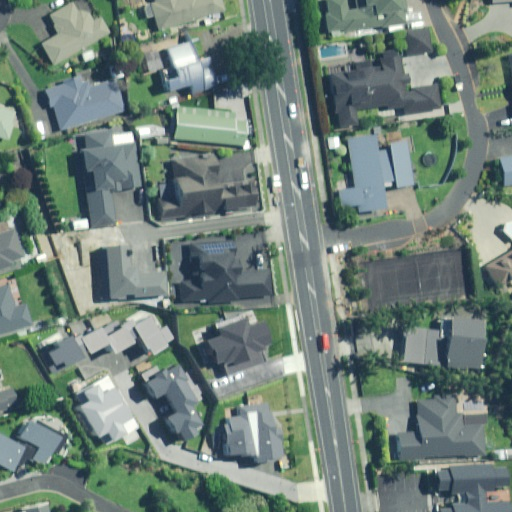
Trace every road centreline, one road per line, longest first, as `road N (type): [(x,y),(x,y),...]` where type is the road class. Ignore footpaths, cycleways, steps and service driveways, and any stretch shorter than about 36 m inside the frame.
road 1 (residential): [(305,241),(419,225),(456,202),(474,171),(475,112),(434,0)]
road 2 (secondary): [(305,241),(346,511)]
road 3 (secondary): [(268,0),(305,241)]
